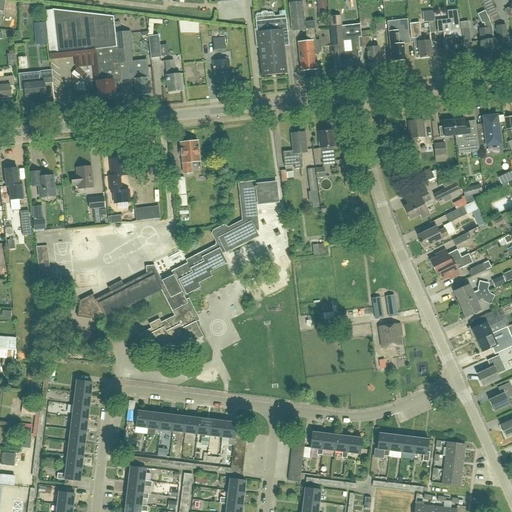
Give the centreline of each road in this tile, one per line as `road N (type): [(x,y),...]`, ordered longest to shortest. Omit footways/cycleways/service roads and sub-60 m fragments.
road 1 (unclassified): [(0,134),(361,96)]
road 2 (residential): [(458,382),(387,222),(361,96)]
road 3 (residential): [(95,511),(116,396),(131,391),(278,411)]
road 4 (residential): [(278,411),(375,415),(458,382)]
road 5 (unclassified): [(361,96),(511,79)]
road 6 (residential): [(511,500),(458,382)]
